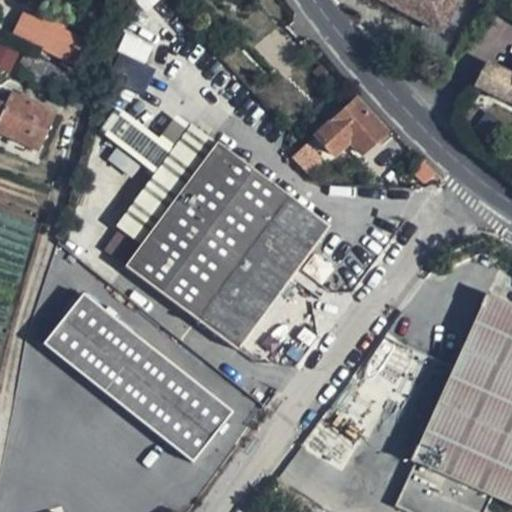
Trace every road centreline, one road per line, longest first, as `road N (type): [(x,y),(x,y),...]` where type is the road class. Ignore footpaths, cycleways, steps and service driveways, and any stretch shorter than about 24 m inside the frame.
road 1 (unclassified): [(478,180),(218,511)]
road 2 (secondary): [(313,0),(393,111),(478,180)]
